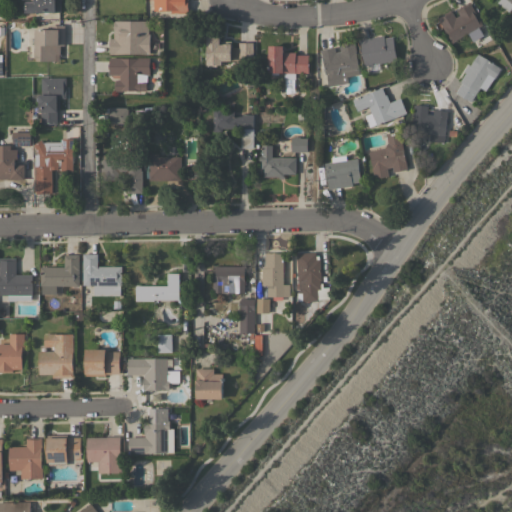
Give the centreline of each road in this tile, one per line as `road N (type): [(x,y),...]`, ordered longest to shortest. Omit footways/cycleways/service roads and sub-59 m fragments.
road 1 (residential): [(398,247),(342,219),(0,225)]
road 2 (tertiary): [(367,291),(182,511)]
road 3 (residential): [(87,0),(85,225)]
road 4 (tertiary): [(511,108),(398,247)]
road 5 (residential): [(226,0),(280,13),(397,0)]
road 6 (residential): [(0,409),(120,408)]
